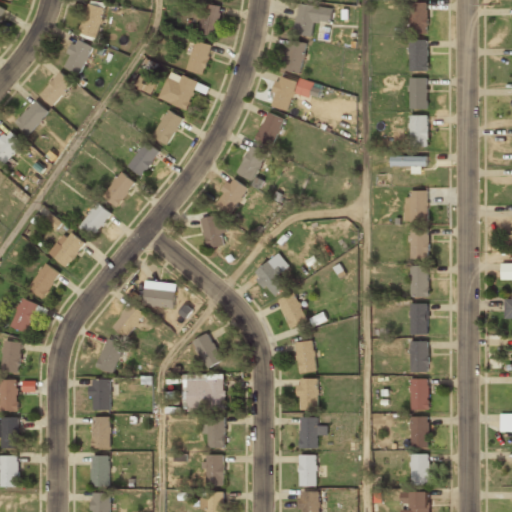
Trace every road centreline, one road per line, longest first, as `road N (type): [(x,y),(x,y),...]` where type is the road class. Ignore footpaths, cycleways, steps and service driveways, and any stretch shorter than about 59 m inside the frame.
road 1 (residential): [(56,511),(63,339),(214,143),(245,68),(257,0)]
road 2 (residential): [(467,511),(465,0)]
road 3 (residential): [(262,511),(261,368),(252,328),(145,230)]
